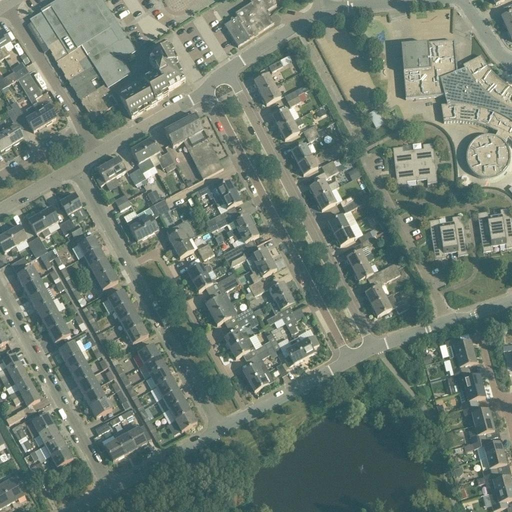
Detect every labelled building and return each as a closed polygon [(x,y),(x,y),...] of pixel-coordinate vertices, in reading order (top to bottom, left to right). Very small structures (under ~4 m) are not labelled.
[(81,47),(90,61),(105,86),(107,88),(108,87),(110,86),(127,76),(119,62),(133,53),(125,41),(127,41),(126,39),(124,40),(123,38),(122,38),(113,25),(114,24),(99,0),(63,0),(50,8),(51,9),(43,14),(42,14),(29,21),(32,25),(35,31),(37,33),(40,38),(44,45),(44,44),(47,49),(48,52),(50,50),(53,55),(51,56),(53,58),(55,62),(56,63),(81,47)] [(253,0),(254,0),(254,1),(254,2),(254,3),(254,4),(254,5),(252,6),(251,4),(235,15),(241,24),(240,25),(250,41),(255,37),(254,36),(256,35),(257,36),(274,25),(266,13),(276,7),(274,0),(253,0)] [(511,13),(502,19),(507,31),(511,29),(511,28),(511,13)] [(231,22),(224,27),(238,48),(250,41),(240,25),(241,24),(235,15),(237,18),(233,21),(231,22)] [(10,44),(3,33),(0,34),(0,51),(5,60),(10,56),(8,53),(13,49),(10,44)] [(161,97),(185,83),(171,59),(174,57),(170,51),(172,50),(171,49),(166,41),(167,41),(166,40),(148,51),(136,58),(141,67),(131,73),(135,81),(128,85),(115,93),(131,120),(157,106),(156,104),(163,100),(161,97)] [(482,60),(481,57),(462,67),(465,72),(457,75),(454,43),(401,47),(406,101),(445,97),(447,106),(441,107),(443,124),(446,124),(449,124),(452,123),(455,123),(458,123),(461,123),(464,124),(466,124),(472,125),(478,126),(481,127),(484,128),(486,129),(489,130),(492,131),(494,132),(497,134),(495,138),(492,137),(491,137),(489,137),(486,137),(485,137),(483,137),(482,138),(480,139),(478,140),(476,140),(475,141),(474,142),(473,143),(472,144),(471,145),(469,147),(468,149),(468,151),(467,153),(466,155),(466,157),(466,158),(466,160),(466,163),(467,165),(468,167),(468,169),(469,171),(470,172),(471,173),(473,175),(474,176),(476,177),(477,178),(479,179),(480,180),(483,180),(485,181),(486,181),(489,181),(490,181),(492,181),(494,180),(496,179),(498,178),(500,178),(502,176),(503,175),(504,174),(505,173),(506,171),(507,169),(508,168),(509,167),(509,164),(510,162),(510,161),(510,158),(510,156),(510,154),(509,152),(508,150),(507,148),(506,146),(505,144),(508,141),(510,143),(511,145),(511,144),(511,89),(511,90),(509,88),(507,87),(505,85),(502,83),(500,82),(498,80),(496,78),(494,76),(492,74),(490,72),(488,69),(487,67),(485,65),(484,62),(482,60)] [(60,70),(68,82),(84,72),(79,64),(88,59),(89,61),(90,61),(81,47),(56,63),(58,66),(59,66),(61,69),(60,70)] [(29,64),(25,56),(20,58),(25,66),(29,64)] [(105,86),(90,61),(89,61),(93,68),(84,73),(84,72),(68,82),(70,86),(71,85),(73,88),(72,89),(80,102),(96,91),(91,83),(99,78),(105,86)] [(283,68),(280,63),(269,68),(272,74),(283,68)] [(28,74),(25,69),(14,75),(18,81),(28,74)] [(43,124),(45,128),(46,127),(46,128),(52,125),(52,124),(56,121),(49,109),(42,112),(38,105),(35,101),(42,97),(28,74),(18,81),(33,108),(43,124)] [(260,95),(264,93),(274,88),(268,76),(254,84),(260,95)] [(103,102),(112,97),(107,88),(105,86),(96,92),(96,91),(80,102),(82,105),(83,104),(85,107),(84,108),(89,116),(92,121),(97,118),(100,117),(102,116),(102,115),(109,111),(103,102)] [(274,88),(264,93),(260,95),(266,107),(281,100),(286,97),(280,86),(275,89),(274,88)] [(287,104),(298,98),(303,95),(301,90),(284,99),(287,104)] [(298,98),(287,104),(290,110),(301,104),(298,98)] [(12,111),(20,124),(26,121),(16,104),(10,107),(12,111)] [(44,128),(45,128),(43,124),(33,108),(26,112),(30,120),(26,122),(33,134),(38,132),(39,133),(44,129),(44,128)] [(326,116),(323,110),(316,113),(319,119),(326,116)] [(20,124),(12,111),(9,113),(7,114),(15,128),(20,124)] [(293,123),(287,112),(281,115),(280,114),(279,115),(279,116),(272,119),(278,131),(293,123)] [(375,129),(384,124),(379,115),(371,119),(375,129)] [(223,171),(195,117),(164,133),(173,149),(188,141),(201,165),(196,168),(203,182),(223,171)] [(299,135),(296,130),(303,126),(300,120),(293,124),(293,123),(278,131),(285,142),(299,135)] [(13,147),(13,148),(19,144),(19,143),(23,140),(16,128),(9,132),(3,122),(0,123),(0,127),(0,128),(9,143),(12,147),(13,147)] [(0,153),(0,154),(5,151),(6,152),(11,149),(11,148),(12,147),(9,143),(0,128),(0,153)] [(303,134),(306,139),(317,133),(314,128),(303,134)] [(317,133),(306,139),(309,145),(320,139),(317,133)] [(155,157),(163,171),(165,170),(167,175),(171,173),(177,169),(168,154),(162,158),(151,141),(141,147),(149,160),(155,157)] [(423,151),(413,152),(415,167),(435,165),(433,146),(423,147),(423,151)] [(134,174),(141,184),(157,175),(149,160),(141,147),(131,153),(139,166),(138,167),(140,171),(134,174)] [(312,158),(306,147),(291,155),(297,166),(312,158)] [(402,149),(392,150),(395,170),(415,167),(413,152),(403,153),(402,149)] [(303,178),(308,175),(318,170),(312,158),(297,166),(303,178)] [(118,160),(108,166),(110,170),(115,180),(116,180),(126,174),(118,160)] [(324,174),(340,165),(338,161),(333,164),(333,163),(321,169),(324,174)] [(341,167),(340,165),(324,174),(327,180),(339,174),(337,171),(344,168),(343,166),(341,167)] [(415,167),(417,182),(427,181),(427,185),(437,184),(435,165),(415,167)] [(108,166),(97,172),(101,179),(97,182),(100,189),(110,183),(114,190),(120,187),(116,180),(115,180),(110,170),(108,166)] [(407,184),(417,182),(415,167),(395,170),(397,189),(407,188),(407,184)] [(360,178),(356,170),(348,174),(352,182),(360,178)] [(129,177),(135,188),(141,184),(134,174),(129,177)] [(327,188),(324,182),(310,190),(315,201),(339,189),(336,184),(327,188)] [(216,191),(219,197),(213,200),(215,204),(231,196),(235,193),(230,183),(216,191)] [(202,198),(213,192),(210,186),(199,193),(202,198)] [(336,206),(330,194),(339,190),(339,189),(315,201),(322,213),(336,206)] [(153,205),(160,200),(156,192),(148,196),(153,205)] [(227,212),(241,205),(235,193),(231,196),(215,204),(218,209),(224,206),(227,212)] [(68,218),(70,221),(65,224),(73,239),(73,240),(82,235),(78,228),(75,230),(72,224),(79,219),(76,213),(81,210),(74,197),(60,205),(68,218)] [(128,202),(125,197),(115,203),(117,208),(128,202)] [(340,204),(342,210),(354,204),(351,198),(340,204)] [(131,208),(128,202),(117,208),(120,213),(128,209),(131,208)] [(154,207),(156,212),(167,207),(164,202),(154,207)] [(354,204),(342,210),(345,215),(357,209),(354,204)] [(159,218),(156,212),(154,207),(149,210),(153,217),(155,220),(159,218)] [(167,207),(156,212),(159,218),(170,212),(167,207)] [(40,217),(47,230),(58,224),(51,210),(40,217)] [(511,224),(510,210),(500,212),(501,216),(493,217),(496,232),(511,230),(511,224)] [(137,219),(134,213),(124,219),(137,244),(148,239),(145,234),(140,224),(137,219)] [(226,220),(223,216),(227,213),(221,216),(206,224),(208,229),(226,220)] [(477,216),(480,235),(496,232),(493,217),(488,218),(487,214),(477,216)] [(36,237),(42,233),(45,239),(50,236),(47,231),(47,230),(40,217),(28,223),(36,237)] [(233,224),(236,230),(230,233),(227,235),(229,240),(233,238),(253,227),(251,223),(253,222),(250,217),(248,218),(247,217),(233,224)] [(348,229),(342,218),(328,225),(334,237),(348,229)] [(465,237),(463,225),(462,218),(452,220),(452,224),(446,225),(448,240),(465,237)] [(159,233),(151,219),(140,224),(145,234),(148,239),(159,233)] [(227,227),(227,226),(229,225),(226,220),(208,229),(210,231),(211,235),(219,231),(227,227)] [(448,240),(446,225),(439,226),(439,222),(429,223),(432,243),(448,240)] [(73,239),(65,224),(59,227),(65,238),(70,235),(73,239)] [(236,243),(241,240),(244,246),(259,238),(253,227),(233,238),(236,243)] [(8,235),(15,249),(27,242),(19,228),(8,235)] [(340,248),(345,246),(355,241),(348,229),(334,237),(340,248)] [(505,246),(506,250),(511,249),(511,230),(496,232),(499,247),(505,246)] [(188,242),(182,232),(168,240),(173,250),(178,247),(188,242)] [(493,252),(492,248),(499,247),(496,232),(480,235),(483,254),(493,252)] [(358,240),(361,245),(372,239),(369,234),(358,240)] [(0,246),(5,255),(15,249),(8,235),(0,239),(0,246)] [(457,254),(458,258),(468,256),(465,237),(448,240),(450,255),(457,254)] [(39,239),(33,243),(41,257),(44,256),(48,254),(39,239)] [(77,247),(84,259),(99,250),(93,239),(77,247)] [(372,239),(361,245),(364,251),(375,245),(372,239)] [(435,261),(436,261),(445,260),(444,256),(450,255),(448,240),(432,243),(435,261)] [(178,247),(173,250),(180,261),(194,253),(193,253),(197,251),(192,241),(188,242),(178,247)] [(36,261),(41,257),(33,243),(27,246),(36,261)] [(200,257),(211,251),(208,246),(198,252),(200,257)] [(238,248),(223,257),(226,263),(244,253),(241,248),(239,249),(238,248)] [(55,250),(48,254),(44,256),(47,261),(49,264),(55,261),(59,269),(63,266),(55,250)] [(84,259),(90,270),(106,261),(99,250),(84,259)] [(211,251),(200,257),(203,263),(214,257),(211,251)] [(248,268),(250,272),(271,261),(265,251),(251,258),(255,265),(248,268)] [(244,253),(226,263),(229,269),(247,259),(244,253)] [(364,259),(361,253),(354,256),(354,255),(353,256),(353,257),(346,260),(352,272),(374,261),(371,255),(364,259)] [(28,265),(25,259),(11,267),(14,272),(25,267),(28,265)] [(49,264),(47,261),(43,263),(47,271),(52,269),(49,264)] [(96,281),(112,273),(106,261),(90,270),(96,281)] [(251,293),(265,285),(262,280),(277,272),(271,261),(250,272),(253,276),(250,278),(254,286),(249,288),(249,289),(251,293)] [(373,276),(367,265),(374,261),(352,272),(359,284),(365,280),(366,281),(367,280),(366,280),(373,276)] [(209,267),(203,270),(201,265),(187,273),(192,283),(197,281),(207,276),(213,273),(209,267)] [(379,280),(397,271),(394,265),(376,274),(379,280)] [(23,289),(28,287),(39,281),(39,280),(45,276),(39,266),(17,278),(23,289)] [(61,272),(65,280),(70,278),(65,270),(61,272)] [(385,285),(400,277),(397,271),(379,280),(383,286),(385,285)] [(58,280),(54,272),(49,275),(54,283),(58,280)] [(96,281),(103,293),(118,284),(112,273),(96,281)] [(198,294),(207,290),(210,295),(219,290),(236,281),(233,276),(218,285),(216,285),(214,282),(211,281),(210,281),(207,276),(197,281),(192,283),(198,294)] [(76,289),(71,280),(67,283),(71,292),(76,289)] [(23,289),(30,301),(34,298),(45,292),(39,281),(28,287),(23,289)] [(236,281),(219,290),(223,297),(205,307),(211,317),(215,314),(231,305),(225,295),(240,287),(236,281)] [(56,286),(60,294),(65,291),(60,284),(56,286)] [(264,293),(261,288),(265,286),(265,285),(251,293),(254,299),(264,293)] [(269,292),(274,302),(284,297),(289,295),(283,285),(269,292)] [(365,296),(371,307),(375,305),(386,299),(380,288),(365,296)] [(30,301),(36,312),(40,309),(51,303),(45,292),(34,298),(30,301)] [(73,294),(78,302),(82,300),(78,292),(73,294)] [(109,316),(114,313),(129,304),(123,293),(107,301),(102,305),(109,316)] [(71,302),(66,295),(62,297),(66,305),(71,302)] [(274,302),(280,314),(290,309),(294,306),(289,295),(284,297),(274,302)] [(375,305),(371,307),(377,319),(395,310),(398,316),(409,310),(406,304),(398,309),(392,297),(391,297),(391,296),(386,299),(375,305)] [(414,307),(421,304),(418,297),(411,301),(414,307)] [(36,312),(42,323),(46,320),(58,314),(51,303),(40,309),(36,312)] [(114,313),(120,324),(136,315),(129,304),(114,313)] [(215,314),(211,317),(217,328),(224,324),(235,317),(238,323),(254,314),(251,310),(238,317),(231,305),(215,314)] [(68,309),(72,316),(77,314),(73,306),(68,309)] [(89,323),(93,320),(87,309),(82,311),(89,323)] [(42,323),(48,334),(53,332),(64,325),(58,314),(46,320),(42,323)] [(242,329),(250,325),(257,321),(256,319),(254,314),(238,323),(242,329)] [(282,320),(285,325),(291,322),(296,320),(293,314),(282,320)] [(136,315),(120,324),(126,335),(142,327),(136,315)] [(279,321),(277,316),(275,317),(265,322),(268,327),(274,324),(279,321)] [(83,325),(79,317),(75,320),(79,328),(83,325)] [(291,337),(298,334),(295,328),(291,322),(285,325),(291,337)] [(91,326),(95,334),(100,332),(95,323),(91,326)] [(64,326),(64,325),(53,332),(48,334),(55,346),(70,337),(64,326)] [(126,335),(132,347),(148,338),(142,327),(126,335)] [(240,337),(238,332),(231,336),(224,340),(229,350),(234,348),(249,339),(246,334),(240,337)] [(97,337),(101,346),(106,343),(101,335),(97,337)] [(285,361),(289,369),(304,361),(301,357),(293,341),(289,344),(287,341),(278,346),(272,335),(267,338),(270,344),(272,348),(275,354),(281,351),(282,354),(282,355),(285,361)] [(298,339),(293,341),(301,357),(304,361),(315,355),(312,351),(320,347),(314,337),(301,344),(298,339)] [(96,348),(91,339),(87,342),(91,350),(96,348)] [(229,350),(236,361),(249,353),(250,354),(254,352),(256,357),(272,348),(270,344),(262,348),(255,351),(249,340),(249,339),(234,348),(229,350)] [(447,350),(449,361),(456,359),(473,355),(470,343),(461,346),(459,340),(445,344),(447,350)] [(81,355),(74,344),(59,353),(65,364),(69,362),(81,355)] [(103,348),(112,363),(116,361),(107,346),(103,348)] [(137,356),(144,367),(159,358),(153,347),(137,356)] [(275,354),(272,348),(256,357),(260,363),(256,365),(256,366),(242,373),(248,384),(252,381),(268,373),(262,362),(275,354)] [(93,353),(97,361),(102,358),(97,351),(93,353)] [(85,353),(81,355),(69,362),(65,364),(71,375),(76,373),(87,367),(84,362),(88,360),(85,353)] [(456,359),(449,361),(454,379),(468,375),(467,369),(476,366),(473,355),(456,359)] [(21,368),(15,357),(3,364),(0,366),(0,379),(0,380),(17,371),(21,368)] [(144,367),(150,378),(166,369),(159,358),(144,367)] [(422,360),(425,367),(431,365),(428,358),(422,360)] [(104,362),(99,364),(103,372),(108,369),(104,362)] [(123,374),(116,362),(112,364),(119,377),(123,374)] [(277,368),(280,374),(283,379),(287,376),(282,366),(277,368)] [(76,373),(71,375),(77,386),(82,384),(93,378),(87,367),(76,373)] [(27,380),(21,368),(17,371),(0,380),(3,386),(6,391),(23,382),(27,380)] [(150,378),(156,389),(172,381),(166,369),(150,378)] [(114,381),(110,373),(105,376),(109,383),(114,381)] [(268,373),(252,381),(248,384),(254,395),(274,384),(268,373)] [(458,396),(482,389),(479,377),(470,380),(468,375),(454,379),(455,384),(458,396)] [(125,388),(130,386),(125,377),(121,380),(125,388)] [(82,384),(77,386),(84,398),(88,395),(99,389),(93,378),(82,384)] [(29,393),(33,391),(27,380),(23,382),(6,391),(10,398),(12,402),(29,393)] [(162,401),(174,394),(178,392),(172,381),(156,389),(162,401)] [(121,392),(116,384),(112,387),(116,395),(121,392)] [(88,395),(84,398),(90,409),(94,406),(106,400),(99,389),(88,395)] [(136,397),(131,389),(127,391),(132,399),(136,397)] [(485,400),(482,389),(458,396),(463,413),(477,409),(476,403),(485,400)] [(24,403),(28,409),(32,406),(40,402),(33,391),(29,393),(12,402),(15,408),(24,403)] [(169,412),(184,403),(178,392),(174,394),(162,401),(169,412)] [(118,398),(122,405),(126,403),(122,396),(118,398)] [(96,420),(112,412),(106,400),(94,406),(90,409),(96,420)] [(138,411),(142,408),(138,400),(133,402),(138,411)] [(175,423),(186,417),(191,414),(184,403),(169,412),(175,423)] [(437,408),(438,412),(440,417),(445,416),(442,406),(437,408)] [(474,428),(486,424),(491,423),(488,411),(479,414),(477,409),(463,413),(464,417),(471,416),(474,428)] [(144,422),(148,419),(144,411),(139,413),(144,422)] [(6,422),(9,427),(24,419),(21,413),(17,415),(17,416),(6,422)] [(124,422),(132,417),(129,413),(121,417),(124,422)] [(191,414),(186,417),(175,423),(181,434),(197,426),(191,414)] [(32,425),(38,436),(54,428),(48,416),(32,425)] [(118,419),(110,423),(112,428),(121,423),(118,419)] [(146,425),(150,433),(155,431),(150,422),(146,425)] [(472,446),(486,442),(485,437),(494,434),(491,423),(486,424),(474,428),(475,432),(468,434),(470,440),(472,446)] [(99,437),(107,433),(110,431),(107,425),(95,431),(99,437)] [(54,428),(38,436),(44,448),(60,439),(54,428)] [(21,441),(26,438),(21,430),(17,433),(21,441)] [(139,430),(127,436),(136,452),(147,446),(139,430)] [(152,436),(156,444),(161,442),(156,433),(152,436)] [(116,442),(125,458),(136,452),(127,436),(116,442)] [(60,439),(44,448),(51,459),(66,450),(60,439)] [(28,452),(32,449),(28,442),(23,445),(28,452)] [(113,464),(125,458),(116,442),(105,448),(113,464)] [(500,445),(495,446),(488,448),(486,442),(472,446),(464,448),(465,454),(476,451),(480,462),(503,456),(500,445)] [(66,450),(51,459),(57,470),(73,462),(66,450)] [(39,460),(35,453),(30,456),(34,463),(39,460)] [(0,459),(2,464),(7,461),(11,459),(9,455),(5,457),(4,456),(0,458),(0,459)] [(480,462),(484,479),(498,475),(497,470),(506,467),(503,456),(480,462)] [(453,468),(459,467),(456,457),(451,459),(453,468)] [(37,467),(30,471),(36,482),(43,478),(40,474),(48,470),(44,463),(36,467),(37,467)] [(473,488),(478,487),(486,485),(489,496),(511,490),(511,489),(509,479),(500,481),(498,475),(484,479),(472,483),(473,488)] [(1,486),(12,504),(25,497),(15,479),(1,486)] [(0,486),(0,510),(12,504),(1,486),(0,486)] [(511,502),(511,490),(489,496),(493,511),(494,511),(508,508),(507,504),(511,502)]
